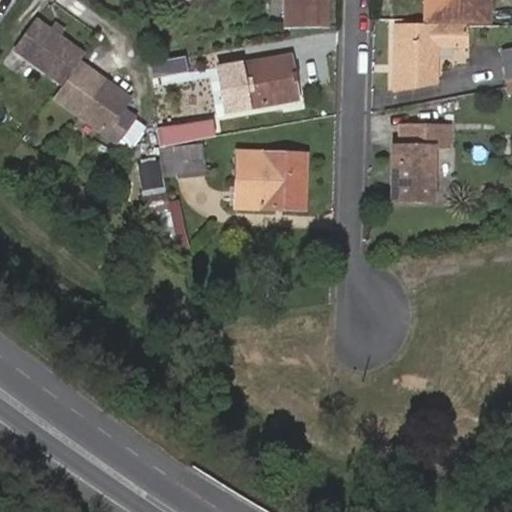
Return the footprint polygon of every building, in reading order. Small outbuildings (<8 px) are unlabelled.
[(158,0),(160,8),(190,5),(189,0),(158,0)] [(326,0),(288,0),(288,26),(327,26),(326,0)] [(433,0),(430,1),(433,23),(493,16),(493,0),(433,0)] [(81,60),(34,25),(12,55),(58,90),(74,68),(81,60)] [(401,90),(437,83),(438,49),(464,47),(463,27),(433,28),(403,30),(401,90)] [(244,106),(291,98),(284,50),(237,59),(244,106)] [(511,53),(502,55),(506,82),(511,80),(511,53)] [(100,87),(74,68),(58,90),(49,101),(111,147),(128,124),(116,115),(123,106),(105,92),(103,95),(97,91),(100,87)] [(180,77),(154,80),(157,113),(183,110),(180,77)] [(214,137),(211,123),(162,132),(165,147),(214,137)] [(432,195),(434,145),(448,145),(449,123),(402,123),(402,142),(394,142),(392,194),(432,195)] [(162,132),(155,133),(157,148),(165,147),(162,132)] [(309,147),(236,148),(236,205),(307,209),(309,147)] [(162,158),(167,179),(209,178),(208,156),(162,158)] [(163,189),(157,158),(135,162),(140,193),(163,189)] [(156,194),(141,197),(145,215),(160,212),(156,194)]
